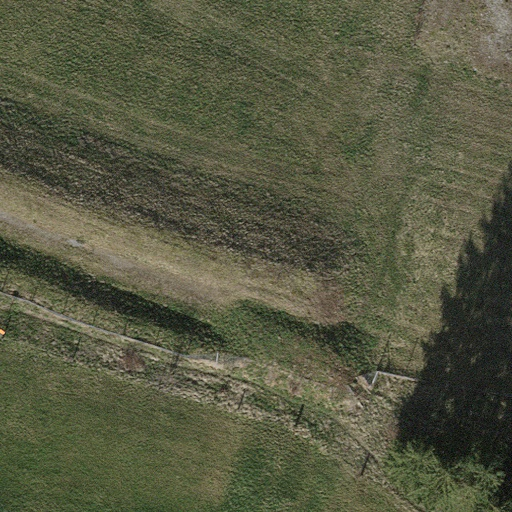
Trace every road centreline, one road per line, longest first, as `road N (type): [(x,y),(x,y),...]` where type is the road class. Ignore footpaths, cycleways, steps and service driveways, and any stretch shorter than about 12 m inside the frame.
road 1 (track): [(435,511),(303,376),(0,289)]
road 2 (motorway): [(511,465),(400,511)]
